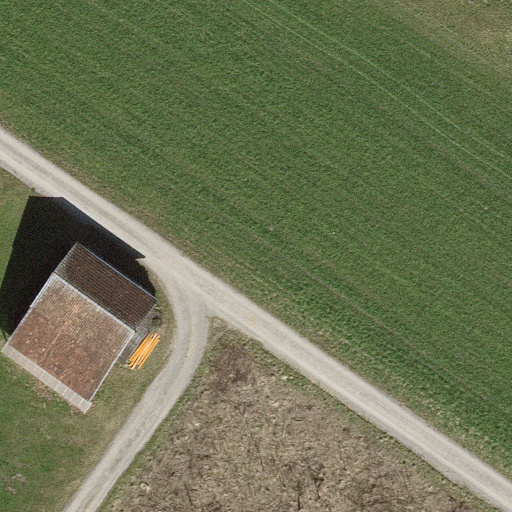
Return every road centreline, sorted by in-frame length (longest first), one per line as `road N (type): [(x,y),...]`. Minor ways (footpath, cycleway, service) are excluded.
road 1 (track): [(511,500),(0,147)]
road 2 (track): [(224,301),(79,511)]
